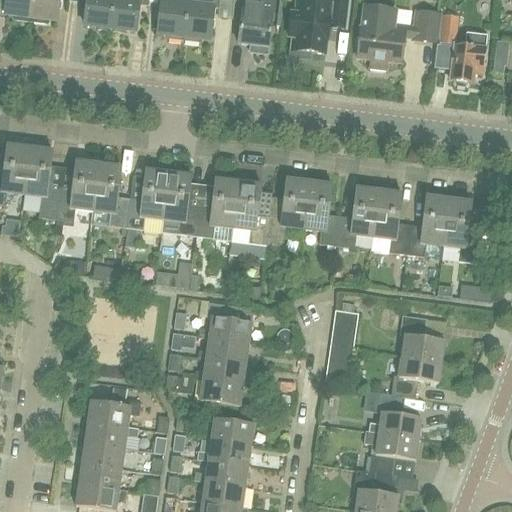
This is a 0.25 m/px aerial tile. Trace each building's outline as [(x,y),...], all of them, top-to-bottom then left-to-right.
[(12,22),(29,24),(32,0),(5,0),(4,17),(11,18),(12,22)] [(32,0),(29,24),(47,26),(49,23),(56,23),(58,0),(32,0)] [(86,0),(83,26),(109,30),(112,0),(86,0)] [(148,3),(148,0),(127,0),(123,0),(112,0),(109,30),(135,33),(138,5),(146,6),(148,3)] [(187,6),(182,43),(200,45),(202,41),(209,42),(213,9),(217,10),(218,0),(204,0),(204,8),(187,6)] [(248,54),(266,56),(273,0),(261,0),(261,2),(243,0),(242,0),(237,45),(249,47),(248,54)] [(344,30),(347,0),(329,0),(329,7),(297,3),(295,16),(291,15),(288,39),(292,39),(290,58),(309,60),(309,54),(325,56),(328,28),(344,30)] [(160,5),(157,35),(164,36),(165,41),(182,43),(187,6),(162,3),(161,3),(160,5)] [(411,42),(435,45),(439,16),(415,13),(413,29),(392,27),(394,13),(362,9),(356,60),(370,62),(369,70),(385,72),(386,64),(400,65),(403,39),(412,40),(411,42)] [(437,47),(434,70),(450,72),(449,83),(455,84),(456,87),(463,88),(466,85),(471,86),(472,75),(482,76),(485,50),(487,37),(480,36),(465,34),(463,48),(454,47),(457,19),(442,17),(439,45),(439,47),(437,47)] [(494,75),(505,75),(505,67),(495,66),(494,75)] [(23,198),(29,150),(6,147),(2,177),(0,177),(0,208),(4,209),(5,196),(23,198)] [(53,153),(29,150),(23,198),(41,200),(38,221),(55,223),(59,192),(48,191),(53,153)] [(75,212),(91,214),(97,166),(74,164),(71,194),(59,192),(55,223),(73,225),(75,212)] [(97,166),(91,214),(110,216),(108,229),(125,231),(128,201),(117,199),(121,169),(97,166)] [(145,221),(161,223),(167,175),(145,172),(141,202),(128,201),(125,231),(143,234),(145,221)] [(195,239),(198,209),(187,208),(191,178),(167,175),(161,223),(180,225),(178,237),(195,239)] [(213,242),(230,243),(237,184),(214,181),(210,211),(198,209),(195,239),(213,242)] [(280,220),(268,218),(264,248),(283,250),(285,229),(302,231),(308,184),(285,181),(280,220)] [(237,184),(230,243),(231,243),(231,244),(248,246),(264,248),(268,218),(256,217),(260,186),(237,184)] [(318,245),(336,248),(339,218),(328,217),(332,187),(308,184),(302,231),(319,233),(318,245)] [(339,218),(336,248),(353,250),(354,237),(371,239),(370,252),(371,252),(378,192),(355,190),(351,220),(339,218)] [(371,252),(406,257),(409,226),(398,225),(402,195),(378,192),(371,252)] [(442,248),(448,201),(425,198),(422,228),(409,226),(406,257),(423,259),(441,261),(442,248)] [(471,204),(448,201),(442,248),(459,250),(458,263),(476,265),(480,235),(467,233),(471,204)] [(73,276),(84,278),(85,265),(75,264),(73,276)] [(108,281),(118,282),(120,271),(110,270),(108,281)] [(480,289),(492,290),(494,275),(482,274),(480,289)] [(198,292),(200,277),(191,277),(190,292),(198,292)] [(248,286),(247,299),(249,299),(259,301),(261,287),(248,286)] [(210,320),(208,332),(198,331),(197,340),(207,341),(248,346),(251,324),(248,324),(250,311),(207,305),(205,319),(210,320)] [(335,312),(333,324),(356,327),(357,315),(335,312)] [(175,315),(172,331),(183,333),(186,316),(175,315)] [(401,359),(441,364),(444,343),(423,340),(426,322),(403,318),(400,338),(404,339),(401,359)] [(354,339),(356,327),(333,324),(331,336),(354,339)] [(172,335),(169,352),(180,353),(183,336),(172,335)] [(331,336),(329,348),(352,352),(354,339),(331,336)] [(207,341),(205,354),(199,353),(198,359),(204,361),(204,362),(245,367),(248,346),(207,341)] [(328,360),(351,364),(352,352),(329,348),(328,360)] [(169,356),(166,373),(177,374),(180,357),(169,356)] [(394,378),(391,398),(403,399),(415,401),(417,383),(438,386),(441,364),(401,359),(398,379),(394,378)] [(349,376),(351,364),(328,360),(326,372),(349,376)] [(191,381),(201,382),(201,383),(242,388),(245,367),(204,362),(203,374),(192,373),(191,381)] [(347,388),(349,376),(326,372),(324,384),(347,388)] [(166,377),(163,393),(174,395),(177,378),(166,377)] [(201,383),(198,403),(239,409),(242,388),(201,383)] [(378,436),(417,441),(420,421),(400,418),(403,399),(391,398),(379,396),(376,415),(381,416),(379,426),(370,425),(368,434),(378,436)] [(89,404),(86,425),(126,430),(128,417),(138,418),(140,403),(125,402),(124,408),(89,404)] [(177,416),(174,432),(186,433),(188,417),(177,416)] [(167,436),(169,420),(158,418),(156,435),(167,436)] [(213,421),(210,443),(250,448),(253,427),(213,421)] [(126,430),(86,425),(83,446),(123,452),(125,438),(136,439),(137,431),(126,430)] [(417,441),(378,436),(368,434),(365,434),(363,446),(376,448),(375,456),(370,455),(367,475),(379,476),(391,478),(394,459),(414,462),(417,441)] [(174,437),(171,453),(183,455),(185,438),(174,437)] [(164,457),(166,441),(155,439),(153,456),(164,457)] [(207,463),(247,468),(250,448),(210,443),(209,455),(197,453),(196,463),(207,464),(207,463)] [(123,452),(83,446),(80,466),(120,472),(123,452)] [(171,458),(168,474),(180,475),(182,459),(171,458)] [(160,478),(163,462),(152,460),(150,477),(160,478)] [(207,463),(207,464),(206,476),(194,474),(192,483),(204,485),(204,484),(244,489),(247,468),(207,463)] [(80,466),(77,486),(126,494),(126,493),(117,492),(120,472),(80,466)] [(357,493),(354,511),(395,511),(397,498),(377,495),(379,476),(367,475),(356,473),(353,493),(357,493)] [(168,479),(165,495),(177,496),(179,480),(168,479)] [(157,499),(160,483),(149,481),(147,498),(157,499)] [(204,484),(204,485),(201,505),(241,510),(244,489),(204,484)] [(126,494),(77,486),(74,508),(100,511),(114,511),(116,505),(124,506),(126,494)] [(165,499),(162,511),(174,511),(176,500),(165,499)] [(142,500),(140,511),(155,511),(157,502),(142,500)]
